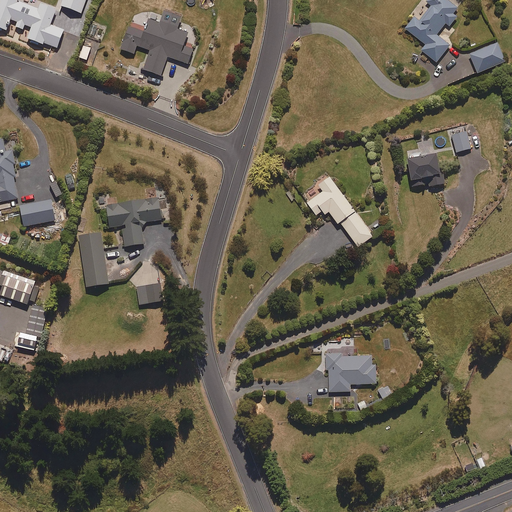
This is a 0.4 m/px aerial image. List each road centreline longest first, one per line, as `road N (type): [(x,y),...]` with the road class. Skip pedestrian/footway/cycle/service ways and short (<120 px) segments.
road 1 (residential): [(264,511),(206,361),(200,312),(239,154)]
road 2 (residential): [(0,63),(239,154)]
road 3 (residential): [(239,154),(278,0)]
